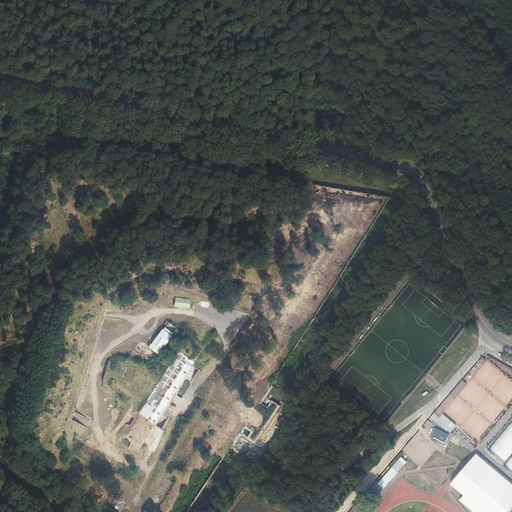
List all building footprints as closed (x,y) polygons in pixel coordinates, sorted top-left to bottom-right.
[(225,319),(204,304),(198,301),(180,298),(177,306),(192,309),(195,308),(196,308),(231,332),(235,326),(225,319)] [(71,417),(90,351),(103,308),(111,309),(112,304),(99,302),(98,306),(76,299),(70,322),(65,323),(63,330),(66,334),(62,348),(57,350),(55,356),(59,360),(54,374),(50,376),(48,382),(51,386),(44,409),(65,416),(64,420),(77,426),(79,421),(71,417)] [(212,328),(195,317),(189,325),(206,337),(212,328)] [(164,352),(179,328),(174,325),(175,324),(172,322),(156,347),(145,341),(138,343),(133,341),(117,350),(113,354),(117,356),(121,354),(122,356),(158,368),(166,354),(164,352)] [(482,364),(486,360),(481,356),(477,361),(482,364)] [(175,398),(195,369),(202,373),(199,378),(202,380),(209,368),(197,361),(194,366),(179,357),(149,404),(138,421),(152,430),(151,432),(163,439),(170,428),(168,426),(164,431),(157,426),(175,398)] [(454,398),(465,385),(460,381),(449,394),(454,398)] [(239,437),(245,427),(253,433),(251,437),(258,441),(278,409),(271,404),(268,409),(260,404),(270,387),(265,383),(241,422),(238,421),(235,426),(230,422),(229,424),(225,422),(224,423),(219,421),(223,414),(201,399),(193,411),(187,421),(218,441),(214,447),(227,455),(239,437)] [(278,459),(280,456),(276,453),(278,450),(277,449),(296,419),(298,407),(293,391),(290,392),(287,389),(283,395),(288,399),(290,402),(292,411),(291,415),(284,427),(267,453),(259,465),(242,454),(235,466),(238,468),(242,463),(261,474),(266,467),(272,471),(278,459)] [(438,417),(454,398),(449,394),(433,413),(438,417)] [(454,426),(442,415),(439,418),(438,417),(433,413),(430,417),(449,433),(454,426)] [(511,422),(489,451),(504,463),(511,453),(511,422)] [(445,444),(449,435),(435,429),(431,437),(435,439),(438,440),(445,444)] [(397,473),(406,463),(401,457),(391,468),(397,473)] [(136,511),(138,509),(121,497),(120,499),(113,494),(112,495),(108,492),(102,500),(107,502),(108,501),(115,506),(117,504),(127,511),(136,511)]
